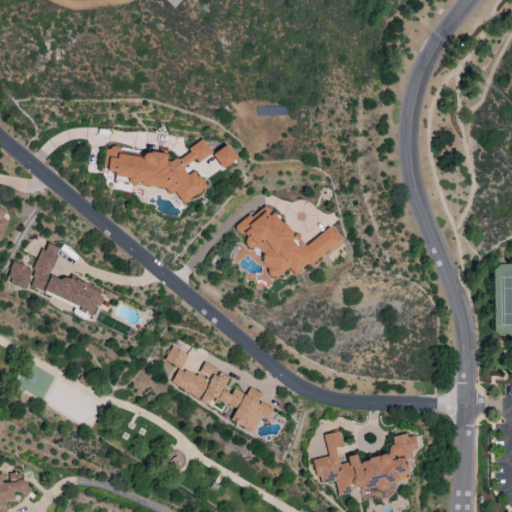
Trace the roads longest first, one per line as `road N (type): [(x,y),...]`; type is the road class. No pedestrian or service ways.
road 1 (residential): [(465,408),(333,399),(291,381),(0,133)]
road 2 (residential): [(465,478),(466,318),(422,207),(412,115),(426,66),(469,0)]
